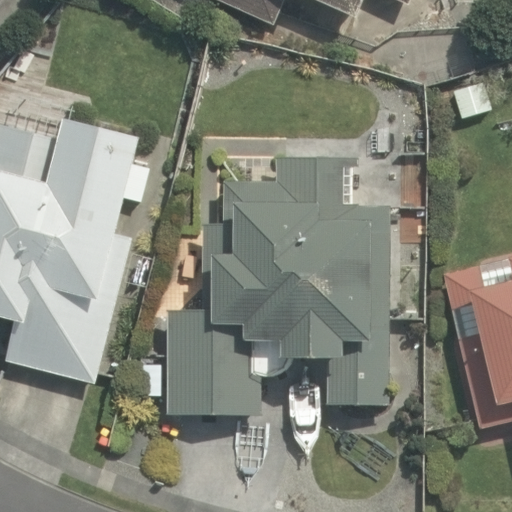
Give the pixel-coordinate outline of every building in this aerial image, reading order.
[(106,0),(78,0),(77,4),(103,11),(106,0)] [(222,0),(277,24),(287,0),(314,0),(357,19),(366,0),(396,0),(406,4),(408,0),(222,0)] [(486,79),(453,89),(463,118),(495,108),(486,79)] [(8,356),(98,381),(138,237),(120,231),(146,137),(65,114),(59,136),(0,119),(0,317),(13,321),(8,356)] [(391,406),(390,209),(351,209),(351,157),(276,157),(276,184),(225,184),(225,225),(203,225),(203,311),(168,311),(168,414),(262,414),(262,377),(282,377),(282,359),(329,359),(329,406),(391,406)] [(511,257),(443,273),(478,428),(511,420),(511,257)]
